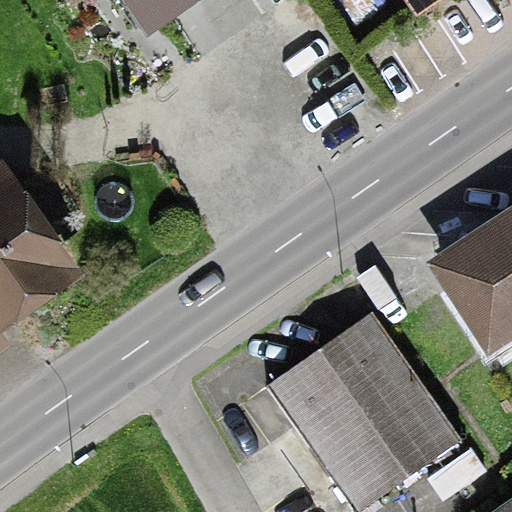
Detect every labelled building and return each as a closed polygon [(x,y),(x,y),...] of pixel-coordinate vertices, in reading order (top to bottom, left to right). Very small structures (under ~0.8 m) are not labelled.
[(183,0),(134,0),(150,23),(183,0)] [(415,0),(422,11),(437,0),(415,0)] [(0,306),(59,265),(3,187),(0,188),(0,306)] [(511,219),(441,265),(499,355),(511,346),(511,219)] [(357,511),(461,439),(372,311),(266,385),(355,511),(357,511)] [(511,511),(511,501),(500,510),(501,511),(511,511)]
